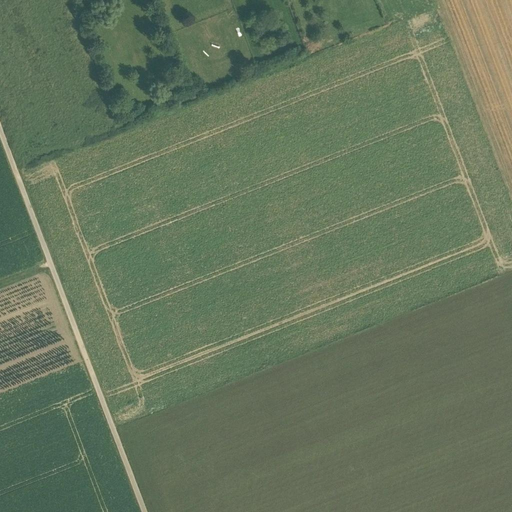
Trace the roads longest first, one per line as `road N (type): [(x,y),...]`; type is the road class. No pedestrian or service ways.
road 1 (track): [(0,131),(143,511)]
road 2 (track): [(443,0),(511,182)]
